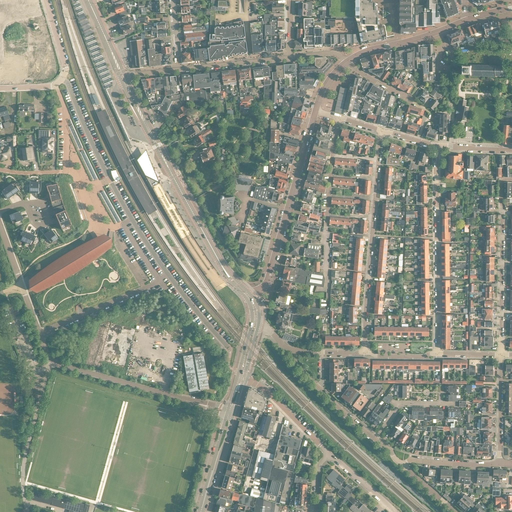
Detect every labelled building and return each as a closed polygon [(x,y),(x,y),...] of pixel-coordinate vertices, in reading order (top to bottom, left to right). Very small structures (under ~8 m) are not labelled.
[(227,5),(226,1),(211,0),(210,0),(211,3),(216,4),(216,6),(210,8),(210,11),(215,11),(225,11),(224,11),(225,6),(227,5)] [(325,0),(326,1),(325,16),(330,16),(330,18),(353,18),(353,19),(354,19),(354,23),(356,36),(358,43),(360,43),(360,45),(384,40),(383,38),(383,36),(381,29),(377,30),(377,25),(378,25),(378,21),(378,19),(378,18),(377,18),(377,10),(375,10),(375,3),(371,3),(370,0),(325,0)] [(415,33),(415,27),(414,0),(399,0),(399,24),(399,25),(400,25),(400,26),(400,35),(405,35),(405,34),(410,34),(410,33),(415,33)] [(414,0),(415,27),(426,27),(426,26),(435,26),(435,24),(440,24),(440,12),(437,12),(437,10),(437,2),(436,0),(414,0)] [(439,0),(441,3),(437,2),(437,6),(441,5),(441,6),(437,6),(437,10),(443,10),(446,19),(455,16),(455,15),(457,14),(458,12),(458,11),(457,11),(458,10),(455,1),(454,2),(453,0),(439,0)] [(0,10),(3,11),(8,11),(8,7),(8,2),(0,2),(0,10)] [(272,12),(283,11),(282,4),(277,4),(276,2),(266,2),(267,8),(272,7),(272,12)] [(114,8),(115,9),(115,10),(114,10),(114,11),(115,12),(116,13),(117,14),(120,13),(121,16),(124,15),(130,15),(130,9),(128,9),(125,4),(120,6),(116,7),(114,8)] [(193,6),(193,7),(181,8),(182,14),(193,13),(193,10),(196,10),(196,9),(200,9),(200,6),(193,6)] [(207,48),(207,50),(208,60),(209,60),(209,62),(233,59),(233,56),(247,54),(245,41),(243,41),(243,39),(245,39),(243,25),(242,21),(224,25),(215,21),(215,11),(210,11),(209,42),(208,42),(207,48)] [(271,51),(271,37),(271,33),(272,33),(272,30),(277,30),(277,22),(277,17),(272,17),(272,15),(264,14),(264,18),(263,18),(263,22),(261,46),(262,52),(271,51)] [(122,18),(122,17),(117,18),(120,25),(123,24),(123,25),(133,22),(132,18),(131,19),(130,16),(127,17),(127,16),(126,17),(125,16),(124,17),(122,18)] [(196,24),(196,18),(190,19),(190,16),(182,16),(183,22),(191,22),(191,24),(196,24)] [(316,19),(316,48),(322,48),(322,38),(323,38),(323,30),(323,29),(324,29),(324,19),(316,19)] [(330,30),(329,30),(330,36),(337,36),(344,36),(350,36),(356,36),(354,23),(354,19),(353,19),(325,19),(325,26),(329,26),(330,30)] [(0,24),(0,25),(0,28),(10,31),(11,29),(12,22),(1,20),(0,24)] [(133,22),(123,25),(120,26),(120,29),(121,29),(123,35),(133,32),(131,26),(134,25),(133,22)] [(261,46),(263,22),(250,23),(252,53),(262,52),(261,46)] [(501,33),(499,22),(493,23),(490,23),(490,24),(484,25),(486,36),(491,35),(492,38),(496,37),(496,41),(497,43),(502,42),(501,37),(501,33)] [(157,29),(165,28),(165,23),(153,24),(153,26),(152,27),(152,26),(144,27),(144,32),(152,31),(157,30),(157,29)] [(482,32),(479,24),(465,29),(469,37),(475,34),(476,37),(480,36),(478,33),(482,32)] [(206,27),(192,28),(191,25),(183,26),(183,32),(192,31),(192,34),(207,33),(207,32),(206,32),(206,27)] [(458,46),(462,45),(468,45),(466,41),(467,40),(465,37),(464,37),(462,30),(448,36),(451,45),(453,47),(458,46)] [(207,33),(192,34),(184,35),(184,42),(207,40),(207,33)] [(351,48),(354,47),(358,46),(358,43),(356,36),(350,36),(351,46),(351,48)] [(143,68),(143,67),(146,67),(145,56),(144,52),(141,52),(141,50),(143,50),(142,40),(141,41),(141,37),(132,38),(133,41),(129,42),(131,56),(132,56),(133,68),(136,68),(143,68)] [(150,67),(156,66),(155,52),(154,50),(153,44),(152,44),(152,40),(146,40),(147,50),(148,50),(150,67)] [(302,42),(302,40),(300,40),(300,42),(294,42),(294,49),(302,49),(302,42)] [(162,56),(163,64),(163,65),(167,65),(167,64),(172,63),(171,53),(170,47),(165,47),(165,41),(161,41),(162,56)] [(193,44),(193,42),(189,42),(190,48),(189,48),(189,51),(186,51),(186,53),(181,53),(182,62),(183,63),(191,62),(191,61),(194,61),(193,47),(194,47),(193,44)] [(420,45),(421,67),(421,69),(422,74),(429,74),(429,73),(428,58),(430,58),(430,57),(428,57),(428,54),(427,54),(427,45),(420,46),(420,45)] [(106,81),(111,79),(99,47),(94,49),(96,55),(100,65),(99,65),(101,69),(99,70),(101,76),(104,75),(106,81)] [(414,47),(404,50),(404,56),(404,70),(414,70),(414,61),(414,47)] [(404,70),(404,56),(404,50),(395,52),(395,54),(390,54),(391,66),(395,66),(395,68),(394,68),(394,70),(404,70)] [(159,66),(160,64),(163,64),(162,56),(161,51),(155,52),(156,66),(159,66)] [(379,68),(375,56),(375,55),(370,56),(373,69),(379,68)] [(369,57),(360,60),(362,68),(363,72),(368,70),(373,69),(369,57)] [(314,58),(315,66),(317,68),(317,73),(322,73),(328,67),(329,69),(333,65),(332,63),(332,62),(330,59),(327,60),(326,58),(314,58)] [(283,65),(284,87),(284,88),(289,88),(296,88),(295,64),(283,65)] [(279,92),(279,99),(283,99),(283,95),(284,88),(284,87),(283,65),(275,66),(276,73),(272,73),(272,80),(278,80),(280,87),(279,92)] [(504,77),(505,77),(505,76),(506,74),(507,74),(506,73),(507,71),(508,71),(508,70),(507,70),(504,67),(505,67),(504,66),(503,67),(497,67),(497,66),(475,66),(475,65),(474,65),(474,66),(471,66),(471,65),(470,65),(466,65),(466,68),(464,68),(464,74),(470,74),(470,76),(497,77),(497,76),(500,76),(500,77),(501,77),(501,76),(504,77)] [(306,66),(298,67),(299,76),(304,75),(304,74),(307,74),(306,66)] [(263,86),(264,86),(262,67),(252,69),(255,87),(263,86)] [(271,104),(271,103),(272,82),(271,67),(269,67),(268,67),(262,67),(264,86),(263,94),(263,97),(264,97),(263,104),(271,104)] [(383,67),(368,70),(368,71),(379,79),(383,73),(383,67)] [(252,92),(252,95),(256,94),(255,88),(251,89),(251,87),(252,87),(250,69),(244,70),(247,93),(252,92)] [(237,71),(239,85),(240,96),(246,96),(246,93),(247,93),(244,70),(237,71)] [(230,91),(230,92),(231,97),(233,97),(233,94),(237,94),(236,84),(234,71),(228,72),(230,91)] [(386,71),(385,72),(380,79),(384,82),(389,74),(386,72),(386,71)] [(222,90),(224,89),(224,90),(225,91),(226,91),(226,92),(227,92),(228,92),(229,92),(230,92),(230,91),(228,72),(221,72),(223,85),(221,85),(222,90)] [(393,77),(389,84),(394,86),(400,74),(398,73),(395,78),(393,77)] [(402,82),(398,89),(403,91),(407,84),(408,81),(406,80),(409,74),(407,73),(405,76),(405,77),(402,82)] [(429,74),(422,74),(422,82),(434,82),(434,74),(430,74),(430,73),(429,73),(429,74)] [(209,74),(201,75),(193,76),(194,86),(194,89),(205,88),(219,87),(218,81),(219,81),(219,80),(213,81),(213,82),(212,82),(211,79),(209,80),(209,74)] [(400,74),(394,86),(398,89),(402,82),(400,80),(402,76),(400,75),(400,74)] [(194,86),(193,76),(191,76),(191,75),(182,76),(183,91),(194,90),(194,89),(194,86)] [(304,77),(304,75),(299,76),(299,89),(304,89),(306,89),(312,89),(313,82),(314,77),(304,77)] [(360,87),(358,88),(361,90),(364,92),(370,83),(364,80),(362,83),(361,82),(362,78),(358,76),(358,77),(355,76),(353,85),(357,86),(360,87)] [(407,84),(403,91),(408,94),(408,93),(411,88),(412,86),(412,85),(410,84),(414,77),(411,76),(410,79),(408,81),(407,84)] [(162,96),(157,96),(159,105),(161,105),(161,104),(164,98),(165,97),(167,96),(172,95),(172,94),(171,91),(171,90),(171,85),(170,86),(169,77),(163,78),(164,91),(165,95),(164,95),(162,96)] [(162,78),(155,79),(156,91),(162,91),(162,96),(164,95),(165,95),(164,91),(163,91),(162,78)] [(146,80),(141,80),(141,84),(142,84),(142,87),(143,87),(143,90),(145,95),(147,100),(150,106),(158,105),(159,105),(157,96),(162,96),(162,91),(156,91),(155,79),(154,79),(150,79),(150,80),(146,80)] [(361,93),(361,90),(358,88),(360,87),(357,86),(353,85),(350,84),(347,95),(359,98),(361,99),(363,99),(365,96),(366,94),(361,93)] [(384,91),(372,84),(366,96),(380,104),(384,91)] [(413,87),(412,86),(411,88),(408,93),(412,95),(418,88),(413,86),(413,87)] [(219,87),(205,88),(206,103),(211,103),(211,94),(214,93),(214,94),(220,94),(219,87)] [(195,103),(196,110),(206,103),(205,88),(194,89),(194,90),(195,93),(183,94),(183,100),(179,102),(182,106),(184,104),(195,103)] [(284,96),(283,95),(283,99),(283,100),(282,108),(291,109),(291,108),(306,113),(310,101),(299,98),(300,95),(301,91),(305,92),(306,89),(304,89),(299,89),(297,90),(285,88),(284,96)] [(417,98),(424,104),(429,98),(427,97),(429,95),(423,90),(417,98)] [(387,93),(384,91),(380,104),(385,106),(391,108),(392,104),(393,101),(394,97),(387,95),(387,93)] [(442,94),(437,91),(432,97),(435,99),(436,97),(438,99),(442,94)] [(159,107),(158,110),(158,111),(159,111),(160,111),(160,112),(161,112),(162,113),(163,114),(164,115),(164,116),(165,116),(167,113),(172,102),(175,103),(183,99),(182,95),(166,97),(164,98),(161,104),(161,105),(160,105),(160,106),(159,107)] [(359,98),(347,95),(345,103),(359,106),(358,105),(359,101),(359,98)] [(244,97),(244,100),(240,100),(240,111),(244,111),(244,108),(249,108),(249,105),(250,105),(250,100),(252,100),(252,97),(244,97)] [(461,101),(459,101),(455,123),(457,123),(457,122),(462,123),(463,122),(465,122),(468,108),(465,108),(466,101),(464,101),(465,99),(461,98),(461,101)] [(433,100),(428,106),(433,111),(436,107),(438,105),(438,104),(433,100)] [(367,115),(366,120),(375,123),(376,117),(371,115),(372,112),(371,112),(372,108),(370,108),(371,104),(364,101),(361,110),(360,113),(367,115)] [(359,106),(345,103),(343,110),(344,110),(344,113),(347,114),(348,111),(350,112),(351,112),(351,111),(358,113),(359,110),(358,110),(359,106)] [(19,106),(19,111),(19,115),(25,115),(25,111),(28,111),(28,109),(34,109),(34,105),(24,104),(24,106),(19,106)] [(380,112),(379,116),(382,116),(381,117),(379,124),(386,127),(388,119),(389,117),(385,116),(386,114),(386,111),(383,111),(385,106),(380,104),(379,107),(381,108),(381,110),(380,112)] [(422,110),(409,106),(407,112),(420,116),(422,110)] [(4,121),(10,119),(6,107),(0,108),(0,135),(6,134),(0,119),(0,118),(0,117),(2,117),(4,121)] [(177,115),(177,116),(178,118),(179,118),(180,118),(182,116),(185,115),(187,113),(185,110),(184,108),(183,107),(178,110),(178,111),(177,112),(178,114),(177,115)] [(291,109),(290,113),(289,116),(303,120),(303,119),(304,119),(304,117),(306,113),(295,110),(291,109)] [(398,117),(400,113),(396,112),(395,116),(391,115),(387,126),(394,128),(396,120),(397,120),(398,117)] [(183,125),(183,126),(184,128),(185,127),(186,128),(189,126),(190,127),(195,124),(194,123),(195,122),(193,118),(192,116),(192,115),(189,117),(189,116),(184,120),(185,121),(183,122),(184,123),(183,124),(183,125)] [(282,123),(300,128),(302,124),(303,122),(302,122),(303,120),(289,116),(287,115),(286,116),(287,116),(286,117),(285,117),(284,118),(283,118),(282,119),(282,118),(282,123)] [(444,133),(448,134),(449,134),(449,116),(448,116),(437,115),(437,120),(438,120),(438,124),(439,124),(439,127),(439,133),(439,135),(444,135),(444,133)] [(508,144),(511,144),(511,118),(511,119),(511,122),(509,122),(509,126),(504,126),(503,144),(508,145),(508,144)] [(270,119),(270,128),(280,129),(280,131),(299,136),(301,128),(300,128),(282,123),(281,122),(270,119)] [(408,126),(406,132),(414,135),(416,131),(418,131),(422,120),(419,119),(418,121),(417,122),(416,124),(415,124),(412,127),(408,126)] [(402,122),(397,120),(396,120),(394,128),(400,130),(402,122)] [(196,127),(195,126),(190,129),(191,130),(189,131),(190,133),(189,133),(190,134),(189,135),(190,137),(191,137),(192,137),(199,133),(199,132),(202,130),(200,128),(202,127),(200,124),(196,126),(197,127),(196,127)] [(439,133),(439,127),(436,125),(435,128),(429,126),(428,128),(425,127),(424,132),(427,133),(425,137),(434,140),(436,133),(439,133)] [(105,127),(107,131),(110,138),(113,136),(109,126),(105,127)] [(317,134),(316,136),(324,138),(324,139),(328,140),(329,135),(332,136),(333,133),(330,132),(332,127),(327,126),(326,128),(320,126),(319,126),(318,130),(316,134),(317,134)] [(211,132),(209,129),(200,135),(201,136),(196,139),(197,140),(195,140),(196,142),(195,143),(196,143),(195,145),(196,146),(197,146),(198,147),(205,142),(204,140),(208,137),(207,135),(211,132)] [(38,130),(37,139),(41,139),(41,141),(40,141),(40,146),(41,146),(41,153),(46,153),(46,154),(53,154),(53,149),(53,147),(54,147),(54,141),(53,141),(53,139),(54,139),(54,138),(49,138),(49,130),(38,130)] [(269,142),(269,152),(271,153),(279,155),(279,144),(279,143),(278,143),(278,131),(270,130),(270,142),(269,142)] [(343,141),(349,143),(350,139),(347,138),(348,138),(347,138),(349,132),(342,130),(340,135),(344,136),(343,141)] [(351,137),(350,139),(349,143),(353,144),(354,141),(355,142),(358,143),(359,143),(361,136),(362,135),(358,134),(358,135),(354,134),(353,137),(351,137)] [(279,143),(279,144),(282,144),(284,145),(286,145),(296,148),(298,140),(284,136),(283,140),(282,140),(283,138),(279,137),(279,139),(279,143)] [(320,146),(327,148),(328,144),(330,144),(331,141),(328,140),(324,139),(324,138),(316,136),(316,137),(314,144),(320,146)] [(366,145),(368,138),(368,137),(364,136),(364,137),(361,136),(359,143),(362,143),(362,144),(365,145),(365,144),(366,145)] [(370,139),(368,138),(366,145),(368,145),(368,146),(371,147),(371,146),(372,146),(374,139),(371,138),(370,139)] [(325,154),(327,148),(320,146),(314,144),(312,150),(318,152),(324,153),(325,154)] [(399,156),(401,156),(403,150),(401,149),(402,148),(391,144),(389,151),(388,151),(387,156),(386,165),(398,166),(400,161),(391,158),(392,155),(394,156),(395,153),(400,155),(399,156)] [(286,145),(284,154),(292,156),(293,152),(294,153),(296,148),(286,145)] [(1,160),(6,158),(11,156),(8,147),(3,149),(3,147),(0,148),(0,159),(1,159),(1,160)] [(28,161),(28,159),(32,159),(31,152),(31,148),(22,149),(24,161),(28,161)] [(207,162),(208,163),(212,162),(211,160),(214,159),(210,148),(206,149),(203,150),(203,151),(201,151),(202,153),(200,154),(204,163),(207,162)] [(405,151),(403,150),(401,156),(413,160),(416,151),(406,149),(405,151)] [(324,153),(318,152),(312,150),(310,156),(308,161),(309,161),(323,165),(324,160),(322,160),(324,153)] [(269,158),(268,166),(269,166),(273,167),(275,161),(282,163),(282,162),(285,163),(291,164),(293,158),(284,156),(279,155),(271,153),(269,158)] [(418,158),(416,165),(419,165),(420,162),(424,163),(427,155),(421,153),(419,158),(418,158)] [(460,183),(464,183),(464,172),(460,171),(461,168),(463,168),(464,162),(461,161),(461,154),(456,154),(456,156),(449,156),(448,171),(446,171),(445,178),(460,179),(460,183)] [(475,155),(474,171),(487,172),(488,156),(475,155)] [(473,169),(474,169),(474,163),(473,163),(472,163),(473,157),(467,157),(466,164),(466,166),(466,169),(473,169)] [(275,161),(273,167),(277,169),(279,169),(278,171),(280,172),(288,174),(289,173),(291,165),(285,164),(285,163),(282,162),(282,163),(275,161)] [(306,171),(308,171),(320,175),(323,165),(309,161),(306,171)] [(268,166),(268,174),(271,175),(287,180),(287,178),(288,174),(280,172),(278,171),(279,169),(277,169),(273,167),(269,166),(268,166)] [(386,168),(385,175),(391,176),(397,176),(399,176),(404,177),(405,174),(395,173),(392,172),(392,169),(392,167),(389,167),(389,168),(386,168)] [(322,175),(320,175),(308,171),(306,181),(318,184),(320,185),(322,175)] [(417,180),(414,180),(414,183),(420,183),(426,183),(426,176),(425,176),(425,174),(419,174),(419,176),(416,176),(417,180)] [(178,211),(174,203),(171,198),(168,200),(165,194),(159,183),(158,182),(158,181),(157,180),(156,179),(156,178),(155,178),(154,178),(153,177),(145,175),(152,187),(152,188),(158,200),(165,212),(174,229),(181,240),(191,234),(178,211)] [(338,185),(338,187),(340,187),(340,185),(341,179),(333,178),(332,184),(338,185)] [(233,181),(234,185),(233,186),(234,188),(243,187),(250,188),(251,186),(250,186),(252,181),(248,180),(237,179),(233,181)] [(278,181),(270,179),(268,188),(276,190),(283,192),(285,188),(284,187),(285,185),(287,181),(279,179),(278,181)] [(64,181),(46,185),(46,186),(47,188),(47,189),(51,203),(53,209),(63,205),(75,201),(74,200),(73,196),(71,193),(71,191),(71,190),(72,190),(71,189),(69,185),(69,184),(68,183),(67,182),(65,181),(64,181)] [(30,194),(35,194),(36,194),(38,194),(38,193),(39,183),(30,182),(29,194),(30,194)] [(326,186),(320,185),(318,184),(318,185),(305,182),(303,188),(324,193),(326,186)] [(7,187),(13,195),(17,193),(17,192),(19,191),(19,190),(14,184),(12,184),(7,187)] [(9,198),(13,195),(7,187),(3,190),(2,192),(6,199),(7,200),(9,198)] [(256,188),(253,198),(267,203),(268,200),(280,203),(283,194),(273,191),(273,190),(268,189),(267,188),(267,187),(256,188)] [(384,189),(383,195),(386,196),(386,199),(394,200),(394,196),(393,196),(394,192),(398,193),(402,193),(402,190),(399,190),(396,190),(384,189)] [(304,196),(303,200),(311,203),(311,202),(313,202),(314,199),(312,199),(314,193),(306,191),(304,196)] [(448,199),(446,199),(446,206),(456,206),(456,199),(455,199),(455,194),(448,194),(448,199)] [(220,198),(220,201),(221,203),(221,206),(220,206),(221,206),(221,208),(220,211),(220,213),(220,214),(220,215),(221,215),(222,215),(223,215),(224,214),(224,213),(227,214),(229,214),(232,215),(234,216),(234,213),(233,210),(233,208),(235,208),(235,209),(235,210),(236,210),(236,211),(237,211),(238,210),(239,209),(239,208),(239,205),(239,204),(239,203),(238,203),(238,202),(237,202),(236,202),(235,203),(235,204),(235,205),(233,205),(234,202),(234,199),(235,197),(232,198),(230,198),(227,198),(224,198),(224,197),(223,196),(222,196),(221,196),(221,197),(220,197),(220,198)] [(339,199),(331,198),(331,204),(337,205),(336,207),(338,207),(338,205),(339,199)] [(353,200),(353,204),(362,205),(362,207),(368,208),(369,201),(363,201),(353,200)] [(63,205),(53,209),(57,218),(61,228),(61,229),(61,230),(62,230),(65,238),(80,228),(81,227),(81,225),(81,224),(81,223),(82,223),(81,221),(80,215),(79,215),(79,216),(77,210),(76,206),(75,202),(75,201),(63,205)] [(383,204),(382,211),(388,211),(397,212),(394,212),(394,209),(388,209),(389,204),(393,205),(394,201),(386,201),(386,204),(383,204)] [(300,211),(308,214),(311,205),(302,203),(300,211)] [(266,210),(265,213),(274,216),(275,209),(267,207),(260,205),(260,208),(266,210)] [(406,212),(406,214),(427,215),(427,208),(426,208),(424,208),(424,206),(418,206),(418,212),(413,212),(410,212),(406,212)] [(21,214),(20,211),(19,212),(9,215),(12,224),(23,220),(23,219),(21,214)] [(263,220),(272,222),(274,216),(265,213),(265,216),(262,215),(261,219),(263,220)] [(305,223),(306,219),(315,221),(316,216),(310,214),(309,218),(308,217),(299,215),(297,221),(305,223)] [(486,215),(486,220),(488,220),(488,224),(495,224),(495,216),(486,215)] [(230,219),(230,218),(228,219),(231,224),(232,225),(235,226),(237,225),(235,222),(233,223),(232,222),(231,221),(231,220),(230,219)] [(337,219),(330,218),(329,224),(335,224),(335,227),(336,227),(337,225),(337,219)] [(270,228),(272,222),(263,220),(262,226),(270,228)] [(292,230),(305,234),(307,228),(294,224),(292,230)] [(238,229),(238,227),(236,227),(235,226),(231,225),(230,227),(227,226),(227,227),(224,227),(222,234),(224,235),(224,236),(230,238),(229,240),(234,242),(234,240),(238,241),(238,242),(244,244),(243,247),(240,247),(237,257),(239,257),(239,258),(242,259),(256,263),(257,258),(258,258),(257,258),(258,255),(260,255),(260,253),(259,253),(261,244),(263,244),(263,243),(262,242),(263,239),(263,240),(263,239),(240,232),(241,230),(238,229)] [(268,235),(270,228),(262,226),(260,232),(268,235)] [(480,226),(480,230),(483,230),(483,231),(486,231),(486,234),(495,234),(495,228),(490,228),(490,226),(480,226)] [(58,239),(52,230),(51,229),(49,231),(45,234),(44,235),(51,244),(58,239)] [(25,243),(29,234),(25,232),(23,230),(22,231),(19,239),(20,240),(25,243)] [(292,232),(290,240),(299,242),(299,240),(302,241),(303,238),(300,237),(300,234),(292,232)] [(450,242),(450,233),(442,233),(442,240),(446,240),(446,242),(450,242)] [(32,245),(36,238),(36,237),(34,236),(33,236),(29,234),(25,243),(30,245),(32,245)] [(332,234),(332,237),(332,243),(338,244),(338,237),(341,237),(341,235),(338,235),(338,234),(332,234)] [(75,249),(71,252),(66,255),(62,257),(57,260),(51,265),(45,269),(39,273),(38,274),(36,275),(35,276),(32,279),(36,284),(37,286),(39,285),(41,284),(44,283),(48,281),(52,278),(57,276),(61,282),(37,296),(50,317),(61,309),(63,311),(74,305),(75,306),(76,306),(76,307),(79,305),(79,304),(80,304),(103,289),(104,289),(105,289),(105,288),(106,288),(108,291),(126,279),(109,252),(97,260),(93,253),(94,252),(96,251),(97,250),(99,248),(94,240),(90,241),(88,243),(86,244),(84,245),(79,247),(75,249)] [(299,248),(299,245),(290,243),(288,254),(300,256),(301,252),(298,251),(299,248)] [(319,245),(310,244),(308,244),(308,243),(307,243),(306,249),(304,249),(303,257),(317,259),(319,251),(318,251),(319,245)] [(292,259),(286,257),(285,264),(293,266),(296,267),(297,261),(296,261),(295,260),(295,259),(292,258),(292,259)] [(322,274),(319,273),(295,268),(294,269),(284,267),(284,269),(281,280),(305,285),(322,287),(324,279),(322,274)] [(449,270),(442,270),(442,271),(442,277),(443,277),(443,279),(450,279),(450,277),(450,274),(452,274),(452,272),(456,272),(456,270),(449,270)] [(421,282),(428,281),(428,279),(428,272),(421,273),(421,272),(414,272),(414,275),(418,275),(418,276),(421,276),(421,279),(421,282)] [(281,281),(279,290),(288,292),(290,285),(293,286),(294,283),(290,282),(290,283),(281,281)] [(491,284),(483,284),(483,289),(484,289),(484,293),(494,293),(494,291),(494,287),(491,287),(491,284)] [(291,309),(292,306),(288,305),(290,297),(286,296),(278,294),(277,298),(276,298),(275,302),(280,304),(279,307),(287,309),(287,308),(291,309)] [(351,298),(343,298),(342,300),(351,301),(350,305),(358,306),(358,299),(351,298)] [(356,308),(347,308),(347,310),(349,310),(348,315),(356,316),(356,308)] [(279,312),(277,319),(287,321),(290,322),(292,314),(295,315),(298,316),(299,311),(287,309),(286,314),(279,312)] [(346,315),(346,318),(348,318),(348,323),(347,323),(347,325),(351,325),(351,323),(355,323),(356,316),(348,315),(346,315)] [(290,322),(287,321),(277,319),(275,326),(279,327),(278,330),(285,332),(286,326),(289,326),(290,322)] [(288,335),(285,333),(282,339),(288,341),(294,343),(297,337),(291,334),(290,337),(289,337),(287,336),(288,335)] [(325,336),(321,336),(321,339),(324,339),(324,345),(331,345),(331,337),(325,337),(325,336)] [(480,342),(480,337),(474,336),(469,337),(469,351),(475,351),(475,350),(474,350),(474,349),(477,349),(477,345),(474,345),(474,341),(477,341),(477,342),(478,342),(480,342)] [(485,337),(480,337),(480,344),(485,344),(484,347),(493,347),(493,346),(493,337),(485,337)] [(196,354),(204,389),(212,387),(205,352),(196,354)] [(202,390),(194,355),(185,357),(193,392),(202,390)] [(330,363),(329,363),(329,369),(337,370),(338,370),(340,370),(340,366),(338,366),(338,363),(335,363),(335,360),(330,360),(330,363)] [(479,377),(487,377),(487,375),(492,375),(492,370),(492,366),(485,366),(481,366),(481,377),(479,377)] [(341,391),(343,393),(349,386),(349,384),(346,384),(345,384),(332,384),(332,391),(341,391)] [(349,386),(343,393),(340,397),(347,402),(346,403),(352,408),(353,407),(359,412),(368,400),(349,386)] [(445,387),(445,393),(449,393),(449,394),(449,396),(456,396),(457,397),(457,395),(457,393),(456,393),(456,390),(457,390),(457,387),(457,386),(445,386),(445,387)] [(242,405),(242,406),(259,411),(261,411),(262,412),(262,411),(263,411),(263,409),(263,408),(264,408),(264,406),(264,405),(265,405),(265,403),(264,403),(265,402),(263,396),(250,387),(246,389),(242,405)] [(382,390),(379,388),(377,391),(373,395),(374,396),(374,395),(377,397),(382,390)] [(373,402),(372,401),(371,400),(366,406),(365,408),(361,413),(360,414),(365,418),(370,412),(367,410),(369,408),(371,410),(375,405),(373,403),(373,402)] [(367,419),(372,422),(377,416),(374,414),(377,410),(381,405),(379,404),(375,409),(367,419)] [(243,408),(242,413),(240,418),(249,421),(249,423),(254,424),(254,422),(256,422),(258,417),(258,415),(257,414),(255,413),(256,411),(254,411),(254,410),(243,408)] [(377,426),(382,420),(385,416),(388,411),(386,409),(382,414),(380,413),(378,416),(377,416),(372,422),(372,423),(377,426)] [(415,420),(418,420),(418,409),(411,409),(411,413),(409,413),(408,420),(411,420),(411,421),(415,421),(415,420)] [(418,409),(418,420),(417,421),(424,421),(424,422),(426,422),(427,414),(424,414),(424,409),(418,409)] [(429,414),(427,414),(426,422),(430,423),(430,421),(433,422),(433,420),(436,420),(436,409),(429,409),(429,414)] [(439,421),(445,422),(445,414),(442,414),(442,409),(436,409),(436,420),(439,421)] [(448,409),(447,414),(445,414),(445,422),(451,422),(451,421),(453,421),(454,409),(448,409)] [(404,417),(405,415),(402,413),(393,425),(396,426),(395,428),(394,428),(389,435),(394,438),(397,434),(399,435),(402,431),(403,430),(399,427),(405,417),(404,417)] [(272,430),(275,418),(268,416),(262,436),(269,438),(269,440),(273,441),(275,433),(272,432),(273,430),(272,430)] [(252,426),(252,425),(248,424),(239,422),(238,427),(250,431),(253,432),(254,429),(251,428),(252,427),(252,426)] [(407,432),(410,427),(407,424),(403,430),(402,431),(404,432),(403,434),(398,440),(403,444),(408,437),(410,434),(407,432)] [(289,430),(282,425),(265,492),(263,500),(279,504),(286,477),(287,477),(288,471),(293,472),(295,464),(301,441),(287,437),(289,430)] [(483,438),(491,439),(491,438),(492,436),(491,436),(491,433),(491,432),(488,432),(483,432),(479,432),(479,431),(472,431),(472,434),(479,434),(478,438),(480,438),(483,438)] [(244,438),(245,435),(236,432),(234,439),(255,444),(255,442),(250,440),(244,438)] [(407,446),(408,446),(408,447),(410,448),(411,448),(413,449),(415,444),(416,445),(417,441),(418,438),(413,435),(411,438),(407,446)] [(422,443),(420,443),(419,448),(421,449),(420,451),(421,451),(421,452),(424,452),(424,451),(426,451),(427,442),(428,437),(425,436),(424,441),(422,441),(422,443)] [(254,447),(255,444),(234,439),(233,444),(241,446),(242,444),(246,445),(254,447)] [(431,442),(429,441),(427,452),(428,452),(431,453),(431,452),(432,452),(433,445),(435,446),(436,440),(432,439),(431,442)] [(233,445),(231,451),(241,453),(242,450),(248,452),(248,449),(233,445)] [(482,457),(484,457),(487,457),(491,457),(491,446),(484,446),(482,446),(482,447),(482,457)] [(306,462),(305,464),(311,465),(313,456),(309,455),(311,449),(304,448),(302,447),(299,460),(306,462)] [(258,450),(251,477),(267,481),(274,455),(258,450)] [(241,453),(231,451),(230,457),(239,459),(240,457),(243,457),(247,459),(248,456),(244,454),(241,453)] [(230,457),(228,463),(238,465),(239,459),(230,457)] [(227,464),(225,469),(226,469),(226,470),(236,473),(237,467),(227,464)] [(423,471),(423,472),(423,475),(429,475),(429,477),(433,477),(433,478),(436,478),(437,471),(434,471),(434,470),(427,469),(427,468),(423,468),(423,471)] [(226,470),(224,476),(234,478),(236,473),(226,470)] [(336,488),(339,490),(342,487),(340,485),(345,480),(333,470),(328,476),(326,478),(332,483),(331,484),(336,488)] [(445,470),(441,470),(441,471),(440,470),(440,479),(436,479),(436,483),(440,484),(440,483),(445,483),(445,481),(445,482),(446,471),(445,471),(445,470)] [(450,470),(447,470),(447,471),(446,471),(445,482),(451,482),(454,482),(455,479),(451,479),(452,471),(451,471),(451,470),(450,470)] [(458,479),(455,479),(454,482),(464,483),(464,472),(463,472),(464,471),(463,471),(460,471),(460,472),(459,472),(458,479)] [(465,471),(465,472),(464,472),(464,483),(463,485),(469,485),(469,483),(473,483),(473,480),(469,480),(470,472),(469,472),(469,471),(465,471)] [(476,480),(473,480),(473,483),(482,484),(482,486),(482,473),(482,472),(481,472),(478,472),(478,473),(477,473),(476,480)] [(487,472),(483,472),(483,473),(482,473),(482,486),(487,487),(487,484),(491,484),(491,481),(488,481),(488,473),(487,473),(487,472)] [(294,483),(297,483),(304,483),(304,480),(307,480),(307,477),(295,475),(294,483)] [(232,484),(234,478),(224,476),(223,482),(232,484)] [(231,490),(232,484),(223,482),(221,487),(227,489),(231,490)] [(353,498),(349,495),(354,490),(347,485),(344,488),(342,487),(339,490),(341,492),(339,495),(342,497),(342,496),(344,498),(345,498),(349,502),(353,498)] [(251,488),(249,496),(263,500),(265,492),(251,488)] [(239,494),(226,491),(220,490),(218,496),(237,501),(239,502),(238,504),(253,508),(254,498),(241,494),(239,494)] [(66,500),(64,500),(55,497),(54,497),(52,496),(50,496),(34,491),(31,500),(51,505),(51,504),(63,508),(63,509),(65,509),(72,511),(71,511),(86,511),(89,506),(86,505),(69,500),(67,500),(66,500)] [(459,507),(460,507),(467,499),(468,498),(464,494),(463,496),(456,504),(457,504),(456,505),(459,507)] [(503,498),(495,498),(495,505),(497,505),(497,508),(505,508),(511,508),(511,504),(511,499),(511,500),(511,496),(504,496),(504,498),(503,498)] [(217,500),(216,504),(225,506),(226,503),(231,504),(232,501),(218,498),(217,500)] [(277,511),(279,504),(271,504),(271,503),(255,498),(253,511),(277,511)] [(357,499),(356,501),(353,498),(349,502),(352,505),(349,508),(346,511),(370,511),(360,502),(357,499)] [(467,499),(460,507),(461,508),(460,509),(463,511),(464,510),(464,511),(469,505),(472,508),(474,505),(471,503),(473,502),(468,498),(467,499)] [(304,506),(305,501),(295,500),(294,503),(290,502),(289,506),(294,507),(294,506),(298,506),(297,508),(303,510),(304,506)] [(335,510),(335,503),(333,503),(330,503),(330,502),(325,502),(324,511),(335,511),(336,511),(335,510)] [(475,511),(482,511),(485,510),(477,503),(475,506),(476,507),(474,509),(476,511),(475,511)]
